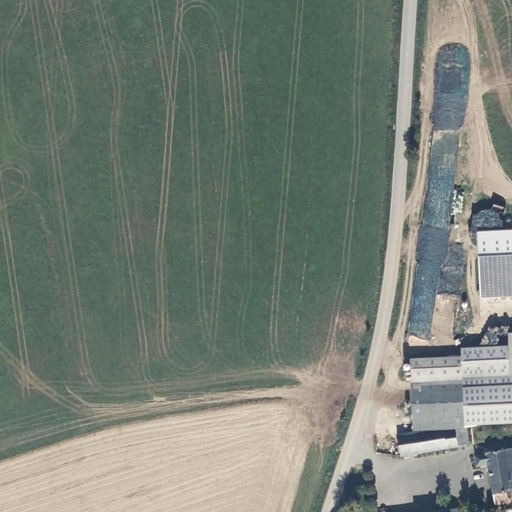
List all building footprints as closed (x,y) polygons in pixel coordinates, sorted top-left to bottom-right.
[(511,230),(479,233),(482,299),(511,297),(511,230)] [(479,427),(511,425),(511,379),(510,348),(463,348),(460,356),(412,359),(421,432),(451,426),(453,430),(464,428),(467,447),(479,444),(475,427),(479,427)] [(404,435),(408,456),(467,447),(464,428),(453,430),(451,426),(421,432),(408,435),(404,435)] [(511,448),(484,453),(491,494),(511,490),(511,448)] [(511,502),(511,490),(491,494),(494,505),(511,502)]
